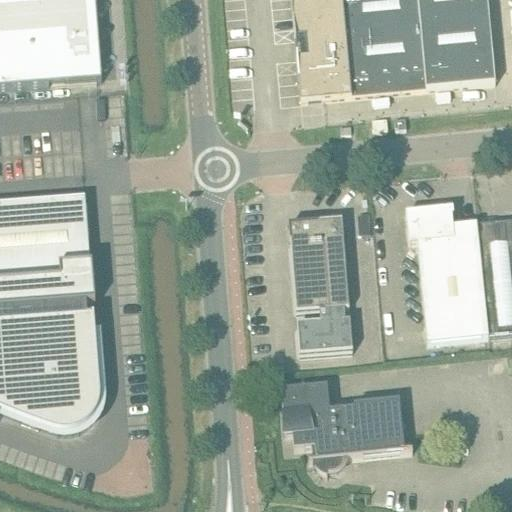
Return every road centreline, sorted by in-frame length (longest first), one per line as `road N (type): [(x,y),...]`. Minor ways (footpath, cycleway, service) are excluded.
road 1 (unclassified): [(227,511),(204,171)]
road 2 (unclassified): [(204,171),(511,141)]
road 3 (unclassified): [(204,171),(191,0)]
